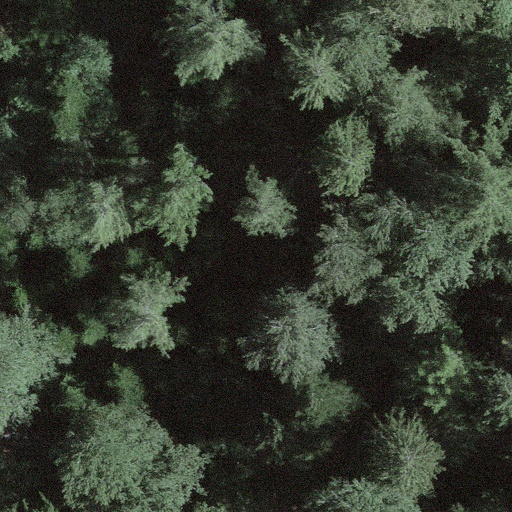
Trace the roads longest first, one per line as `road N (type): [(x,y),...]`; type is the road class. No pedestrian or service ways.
road 1 (track): [(511,167),(284,511)]
road 2 (unclassified): [(115,511),(0,432)]
